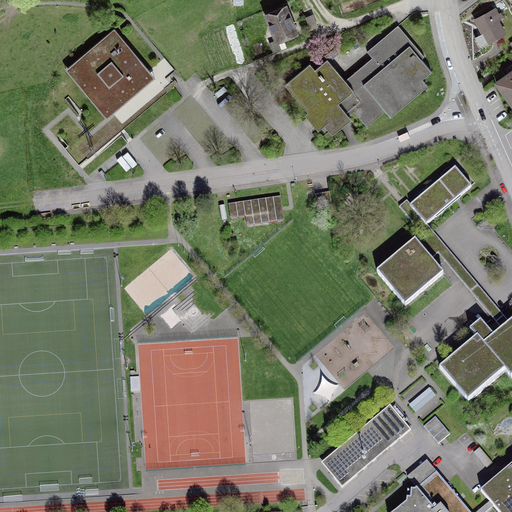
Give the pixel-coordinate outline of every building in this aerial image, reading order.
[(218,5),(201,11),(207,26),(224,20),(218,5)] [(296,32),(286,8),(267,15),(277,39),(296,32)] [(500,16),(496,10),(474,21),(482,36),(478,38),(484,49),(508,37),(500,22),(505,19),(502,14),(500,16)] [(436,74),(396,28),(367,54),(373,61),(348,83),(330,62),(316,74),(312,68),(309,66),(286,86),(288,89),(310,114),(309,114),(305,118),(321,136),(326,132),(333,141),(353,123),(349,119),(354,115),(368,130),(386,114),(392,121),(428,89),(424,84),(436,74)] [(147,69),(114,30),(65,71),(106,120),(155,79),(147,69)] [(509,73),(496,82),(511,103),(511,63),(506,68),(509,73)] [(455,168),(411,205),(412,207),(427,224),(432,220),(456,199),(471,187),(455,168)] [(329,193),(315,195),(317,210),(331,207),(329,193)] [(284,221),(281,197),(229,204),(231,219),(246,217),(247,226),(284,221)] [(506,327),(511,323),(485,293),(439,238),(427,224),(412,207),(411,205),(407,200),(403,204),(399,207),(425,237),(417,244),(422,250),(431,260),(439,254),(477,298),(503,330),(506,327)] [(422,250),(417,244),(415,241),(378,273),(405,305),(442,274),(431,260),(422,250)] [(473,328),(479,336),(440,369),(469,402),(504,373),(511,382),(511,381),(511,322),(511,323),(506,327),(503,330),(497,335),(483,319),(473,328)] [(442,400),(430,386),(410,403),(422,418),(442,400)] [(409,429),(389,406),(321,462),(341,486),(409,429)] [(452,433),(438,416),(426,425),(440,443),(452,433)] [(511,511),(511,464),(481,491),(490,501),(493,506),(498,511),(511,511)] [(490,501),(477,511),(470,511),(451,489),(431,506),(417,488),(415,490),(411,490),(410,498),(407,498),(406,502),(394,511),(485,511),(493,506),(490,501)]
